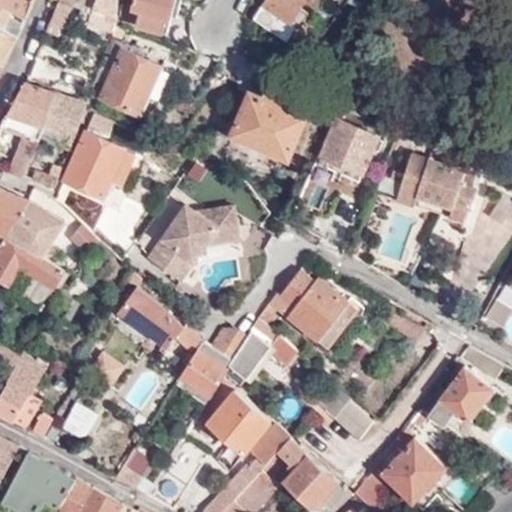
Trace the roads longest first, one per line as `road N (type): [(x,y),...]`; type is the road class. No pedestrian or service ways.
road 1 (residential): [(241,316),(284,257),(309,250),(511,361)]
road 2 (residential): [(0,424),(133,496)]
